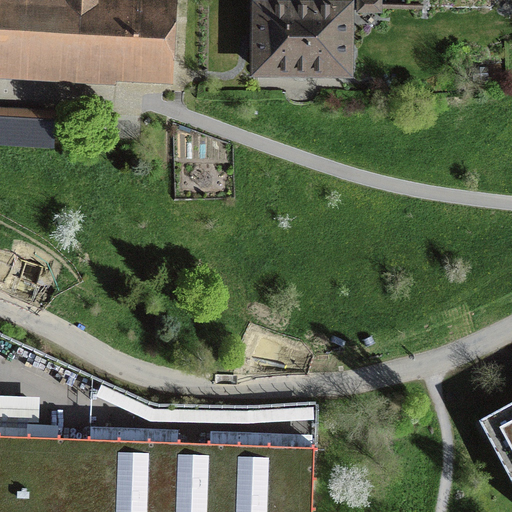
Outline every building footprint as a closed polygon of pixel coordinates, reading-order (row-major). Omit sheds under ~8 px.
[(0,0),(0,59),(133,68),(164,70),(167,14),(92,9),(92,0),(0,0)] [(380,0),(357,0),(358,12),(369,12),(380,12),(380,0)] [(346,9),(258,8),(258,38),(258,70),(345,71),(346,9)] [(42,114),(0,111),(0,141),(51,145),(53,115),(42,114)] [(511,402),(479,421),(511,481),(511,402)] [(0,511),(311,511),(314,451),(317,451),(318,448),(314,448),(314,445),(312,445),(312,448),(0,436),(0,511)]
